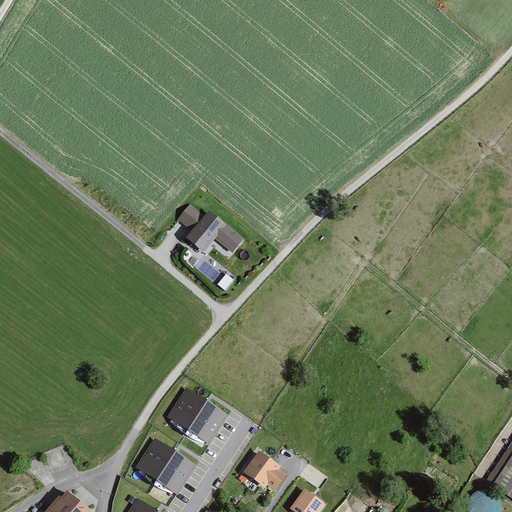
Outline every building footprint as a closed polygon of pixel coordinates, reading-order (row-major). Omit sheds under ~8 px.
[(204,216),(190,205),(177,221),(191,232),(204,216)] [(209,213),(186,242),(204,256),(215,241),(233,255),(244,241),(209,213)] [(223,413),(188,388),(168,417),(203,441),(223,413)] [(193,460),(158,438),(141,465),(176,487),(193,460)] [(285,466),(261,449),(244,472),(267,488),(268,486),(276,492),(289,474),(283,469),(285,466)] [(511,457),(493,486),(511,498),(511,457)] [(308,511),(319,498),(303,487),(292,503),(304,511),(308,511)] [(90,511),(67,491),(48,511),(90,511)] [(500,511),(503,495),(473,491),(469,511),(500,511)] [(163,511),(139,497),(129,511),(163,511)]
